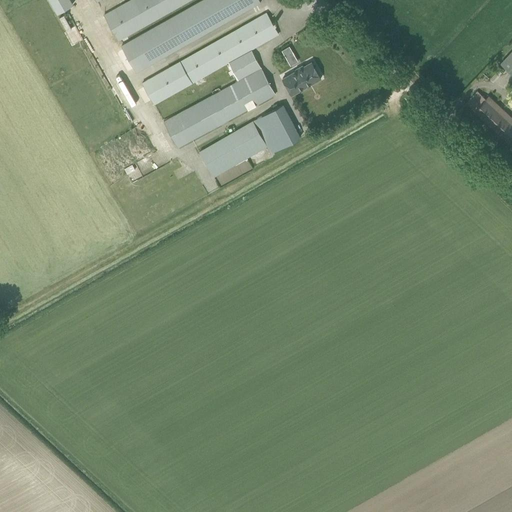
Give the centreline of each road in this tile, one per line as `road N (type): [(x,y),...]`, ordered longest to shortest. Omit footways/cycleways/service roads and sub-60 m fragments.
road 1 (track): [(0,322),(410,89)]
road 2 (unclassified): [(511,183),(314,0)]
